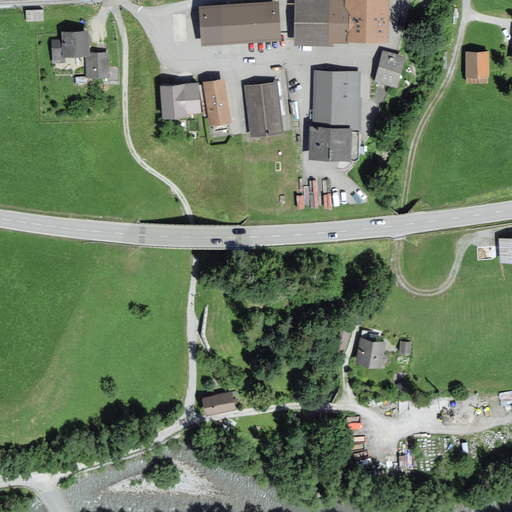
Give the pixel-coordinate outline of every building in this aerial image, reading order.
[(393,0),(295,0),(295,41),(393,42),(393,0)] [(282,2),(200,6),(201,46),(284,42),(282,2)] [(44,22),(44,10),(26,10),(26,22),(44,22)] [(77,32),(62,32),(62,40),(52,40),(53,64),(66,63),(65,58),(86,57),(87,78),(109,77),(108,53),(89,53),(89,47),(93,47),(93,48),(101,48),(100,33),(93,34),(93,36),(88,36),(88,31),(77,32)] [(408,59),(385,52),(376,82),(398,89),(408,59)] [(490,52),(466,52),(467,80),(491,79),(490,52)] [(360,69),(311,69),(311,159),(360,159),(360,69)] [(229,79),(204,82),(211,135),(236,131),(229,79)] [(203,84),(163,87),(166,123),(205,120),(203,84)] [(287,135),(279,84),(243,89),(250,140),(287,135)] [(511,237),(499,238),(501,265),(511,263),(511,237)] [(352,333),(338,327),(328,354),(342,360),(352,333)] [(388,343),(360,337),(354,362),(383,368),(388,343)] [(232,388),(202,394),(206,410),(236,406),(232,388)]
